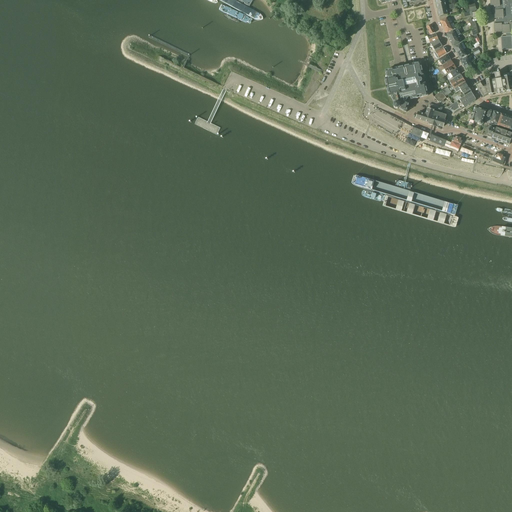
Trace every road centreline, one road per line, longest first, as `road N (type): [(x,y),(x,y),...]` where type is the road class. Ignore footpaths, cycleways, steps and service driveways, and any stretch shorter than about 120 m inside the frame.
road 1 (residential): [(511,151),(431,129),(370,99),(347,58)]
road 2 (residential): [(503,182),(410,159),(319,121)]
road 3 (residential): [(511,114),(475,93),(430,0)]
